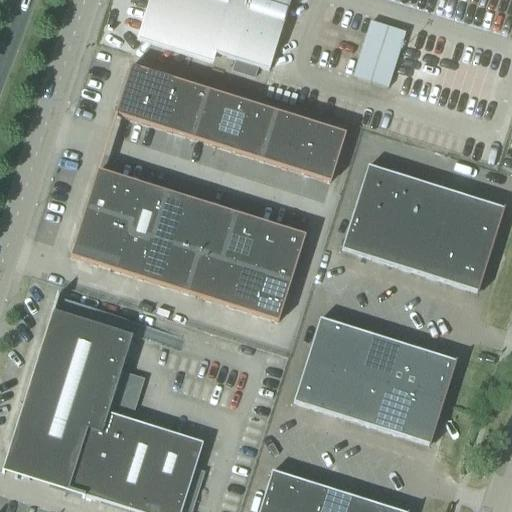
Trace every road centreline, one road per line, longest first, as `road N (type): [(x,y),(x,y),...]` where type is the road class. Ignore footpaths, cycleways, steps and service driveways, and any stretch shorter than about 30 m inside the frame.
road 1 (unclassified): [(0,261),(84,0)]
road 2 (unknown): [(91,143),(53,269)]
